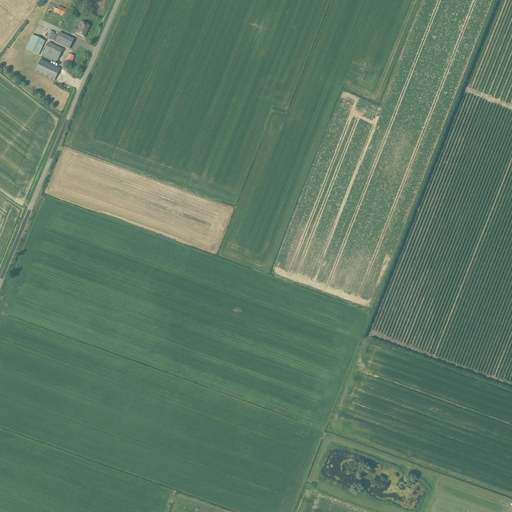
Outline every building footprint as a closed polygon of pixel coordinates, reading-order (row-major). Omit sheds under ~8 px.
[(53,11),(66,18),(69,11),(56,5),(53,11)] [(84,23),(81,22),(75,33),(79,35),(85,38),(90,26),(84,23)] [(46,38),(53,41),(56,34),(50,31),(46,38)] [(73,40),(59,33),(54,42),(69,49),(73,40)] [(38,55),(45,40),(31,35),(25,50),(38,55)] [(63,50),(48,43),(41,56),(56,63),(63,50)] [(74,56),(69,54),(64,63),(70,65),(74,56)] [(60,69),(40,60),(35,72),(54,81),(60,69)]
